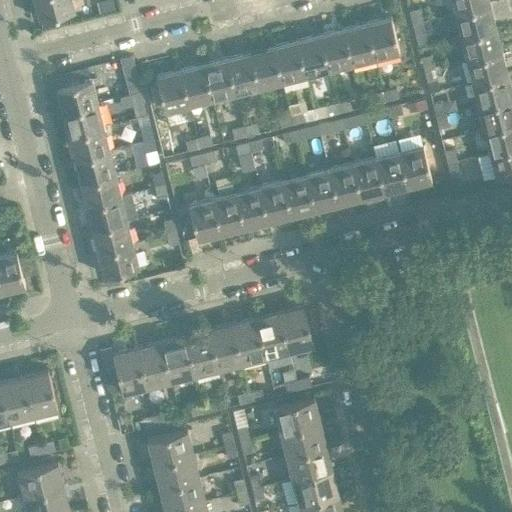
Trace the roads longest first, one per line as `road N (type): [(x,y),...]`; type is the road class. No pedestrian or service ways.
road 1 (residential): [(4,62),(206,8),(274,0)]
road 2 (residential): [(390,511),(325,255)]
road 3 (residential): [(69,317),(325,255)]
road 4 (residential): [(69,317),(4,62)]
road 5 (residential): [(120,511),(69,317)]
road 6 (residential): [(325,255),(511,208)]
